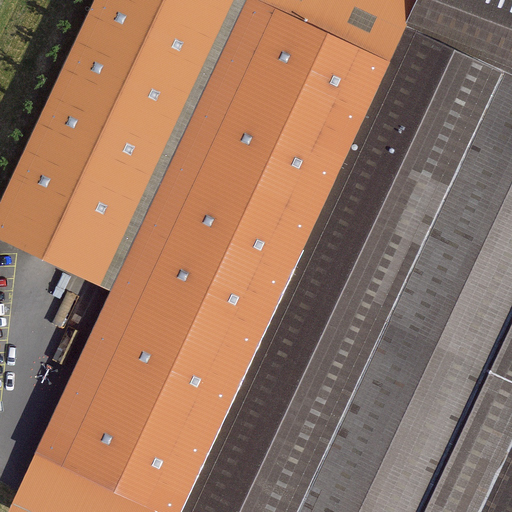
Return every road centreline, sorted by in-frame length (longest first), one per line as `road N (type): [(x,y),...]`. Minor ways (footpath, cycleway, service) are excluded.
road 1 (unknown): [(31,449),(38,410),(270,0)]
road 2 (unknown): [(31,449),(14,410),(28,276)]
